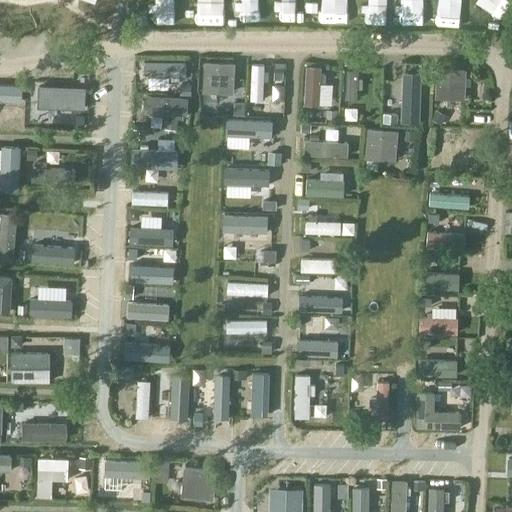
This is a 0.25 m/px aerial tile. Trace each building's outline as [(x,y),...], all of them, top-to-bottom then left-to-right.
[(23,0),(9,0),(10,19),(24,19),(23,0)] [(92,23),(92,0),(69,0),(69,23),(92,23)] [(188,0),(174,0),(174,32),(189,31),(188,0)] [(222,0),(208,0),(208,31),(223,31),(222,0)] [(263,0),(249,0),(249,31),(264,30),(263,0)] [(296,0),(284,0),(285,19),(297,19),(296,0)] [(342,0),(328,0),(328,23),(342,22),(342,0)] [(386,31),(386,0),(371,0),(371,32),(386,31)] [(424,0),(410,0),(411,20),(425,20),(424,0)] [(463,0),(450,0),(450,27),(463,27),(463,0)] [(510,0),(492,0),(489,30),(507,32),(510,0)] [(35,11),(36,21),(58,18),(57,7),(35,11)] [(481,29),(482,19),(473,18),(472,28),(481,29)] [(152,62),(152,74),(187,74),(187,62),(152,62)] [(205,62),(203,94),(235,95),(236,63),(205,62)] [(321,64),(305,64),(303,100),(320,100),(321,64)] [(252,65),(250,100),(262,101),(264,66),(252,65)] [(436,70),(436,99),(466,99),(466,70),(436,70)] [(346,71),(345,100),(356,100),(358,71),(346,71)] [(403,71),(401,121),(420,122),(422,71),(403,71)] [(84,80),(44,80),(44,94),(84,94),(84,80)] [(0,92),(0,124),(21,125),(22,93),(0,92)] [(147,97),(146,113),(186,115),(187,99),(147,97)] [(154,130),(134,127),(132,143),(152,146),(154,130)] [(233,127),(233,139),(271,140),(271,128),(233,127)] [(396,162),(399,132),(368,129),(365,159),(396,162)] [(158,131),(157,146),(176,147),(176,132),(158,131)] [(442,132),(442,145),(477,146),(478,133),(442,132)] [(305,141),(304,155),(347,157),(347,142),(305,141)] [(0,190),(18,192),(20,147),(2,147),(0,182),(0,190)] [(134,151),(133,163),(174,164),(174,152),(134,151)] [(230,165),(230,177),(270,177),(270,165),(230,165)] [(32,167),(31,182),(74,184),(74,170),(32,167)] [(439,177),(438,192),(467,193),(467,178),(439,177)] [(306,179),(306,195),(343,197),(344,181),(306,179)] [(132,191),(132,204),(167,205),(168,193),(132,191)] [(429,200),(429,205),(468,209),(469,197),(430,193),(429,200)] [(231,204),(231,216),(266,217),(267,205),(231,204)] [(0,259),(12,261),(17,215),(1,213),(0,219),(0,259)] [(70,216),(66,259),(81,260),(84,217),(70,216)] [(305,221),(305,233),(340,234),(340,222),(305,221)] [(172,245),(172,229),(129,227),(128,243),(172,245)] [(427,232),(426,248),(462,251),(464,235),(427,232)] [(224,253),(224,255),(268,256),(268,242),(224,242),(224,253)] [(156,249),(155,263),(168,263),(169,250),(156,249)] [(301,259),(301,272),(336,273),(336,260),(301,259)] [(169,284),(169,266),(128,264),(127,282),(169,284)] [(458,290),(459,274),(421,272),(420,289),(458,290)] [(0,312),(9,313),(11,278),(0,276),(0,312)] [(70,279),(36,280),(37,291),(70,291),(70,290),(70,279)] [(228,282),(227,294),(267,296),(268,284),(228,282)] [(215,299),(215,305),(257,304),(257,297),(215,299)] [(300,297),(300,311),(336,312),(336,297),(300,297)] [(127,318),(168,321),(169,304),(128,302),(127,318)] [(304,327),(341,329),(341,315),(304,314),(304,327)] [(420,317),(419,333),(456,334),(457,318),(420,317)] [(226,321),(226,332),(264,332),(266,332),(266,321),(226,321)] [(149,337),(150,324),(135,324),(134,336),(149,337)] [(301,342),(300,354),(336,356),(337,343),(301,342)] [(124,345),(123,360),(168,362),(169,347),(124,345)] [(11,383),(49,383),(49,353),(11,353),(11,383)] [(419,360),(418,376),(456,376),(456,361),(419,360)] [(255,374),(254,415),(267,415),(268,374),(255,374)] [(212,376),(211,419),(225,419),(226,376),(212,376)] [(296,376),(295,417),(308,418),(309,376),(296,376)] [(138,381),(136,417),(148,418),(149,381),(138,381)] [(377,383),(376,417),(387,418),(388,383),(377,383)] [(178,418),(179,385),(161,385),(160,417),(178,418)] [(417,393),(416,429),(459,430),(460,412),(444,412),(433,412),(434,402),(434,393),(428,393),(417,393)] [(22,422),(22,440),(66,441),(66,422),(22,422)] [(0,471),(11,472),(11,456),(0,456),(0,471)] [(66,480),(67,460),(38,458),(37,496),(50,497),(51,479),(66,480)] [(105,459),(105,476),(150,477),(150,461),(105,459)] [(185,467),(181,497),(214,500),(217,471),(185,467)] [(392,481),(390,511),(404,511),(406,481),(392,481)] [(353,486),(352,511),(364,511),(365,486),(353,486)] [(429,488),(428,511),(442,511),(443,488),(429,488)] [(269,489),(268,511),(301,511),(303,490),(269,489)] [(313,491),(312,511),(327,511),(328,491),(313,491)]
